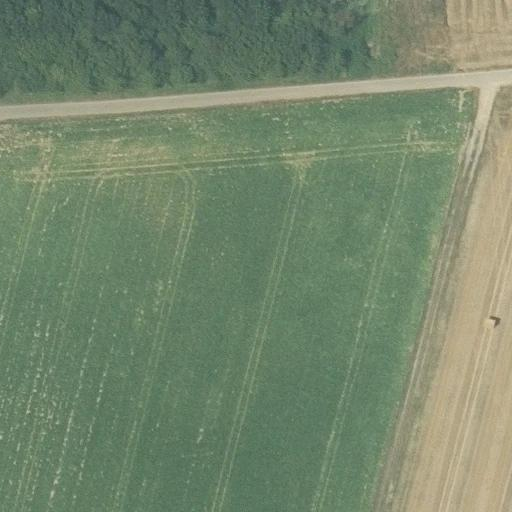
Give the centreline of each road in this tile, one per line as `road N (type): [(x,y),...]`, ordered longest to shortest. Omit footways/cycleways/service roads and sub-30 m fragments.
road 1 (track): [(511,79),(0,116)]
road 2 (track): [(488,81),(382,511)]
